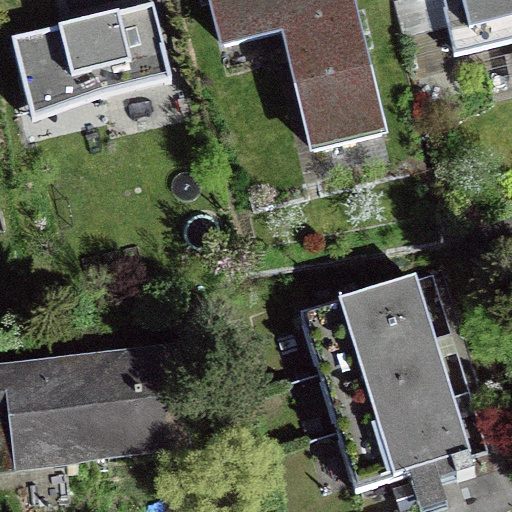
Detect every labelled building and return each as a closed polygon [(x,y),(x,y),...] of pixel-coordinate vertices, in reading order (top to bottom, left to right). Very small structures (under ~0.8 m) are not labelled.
[(173,84),(152,0),(133,0),(72,15),(74,23),(10,39),(31,126),(105,98),(173,84)] [(388,140),(355,0),(207,0),(220,53),(281,38),(309,159),(388,140)] [(511,0),(417,0),(418,1),(419,0),(441,0),(455,59),(511,46),(511,0)] [(511,77),(511,56),(485,62),(489,82),(511,77)] [(489,454),(433,274),(299,316),(355,495),(410,478),(420,511),(434,511),(448,508),(442,487),(477,476),(472,459),(489,454)] [(0,475),(185,456),(174,346),(0,364),(0,475)] [(56,506),(66,503),(72,494),(69,483),(59,478),(48,481),(43,490),(46,501),(56,506)]
